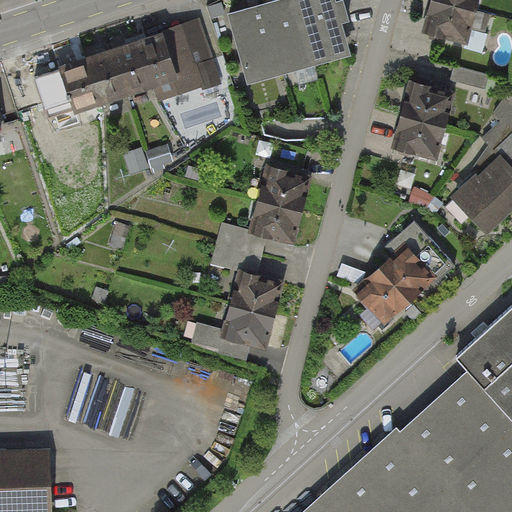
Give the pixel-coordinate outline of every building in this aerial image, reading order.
[(298,0),(277,0),(264,4),(284,74),(317,64),(298,0)] [(336,0),(298,0),(317,64),(352,54),(336,0)] [(476,13),(479,0),(434,0),(434,2),(476,13)] [(467,47),(476,13),(434,2),(425,36),(467,47)] [(264,4),(230,13),(250,83),(284,74),(264,4)] [(190,96),(222,85),(203,23),(170,33),(190,96)] [(156,106),(190,96),(170,33),(137,43),(152,90),(156,106)] [(137,43),(86,59),(101,106),(152,90),(137,43)] [(86,59),(36,75),(51,122),(101,106),(86,59)] [(461,60),(455,75),(485,89),(491,73),(461,60)] [(447,127),(455,94),(414,83),(406,116),(447,127)] [(439,160),(447,127),(406,116),(397,149),(439,160)] [(511,166),(511,133),(495,150),(501,155),(511,166)] [(484,236),(511,208),(511,166),(501,155),(451,203),(484,236)] [(304,209),(312,177),(266,165),(258,197),(304,209)] [(296,241),(304,209),(258,197),(250,230),(296,241)] [(265,239),(223,227),(214,258),(256,269),(265,239)] [(437,282),(456,265),(426,230),(407,246),(405,244),(382,265),(411,298),(434,278),(437,282)] [(374,330),(411,298),(382,265),(355,288),(371,306),(360,315),(374,330)] [(274,313),(282,281),(241,271),(233,302),(274,313)] [(266,345),(274,313),(233,302),(223,339),(221,347),(220,353),(246,360),(251,341),(266,345)] [(511,417),(511,309),(489,330),(477,341),(458,358),(471,372),(511,417)] [(473,336),(477,341),(489,330),(485,325),(473,336)] [(205,343),(221,347),(223,339),(218,338),(219,331),(209,329),(205,343)] [(305,511),(511,511),(511,417),(471,372),(400,435),(397,430),(305,511)] [(0,511),(50,511),(49,450),(0,451),(0,511)]
